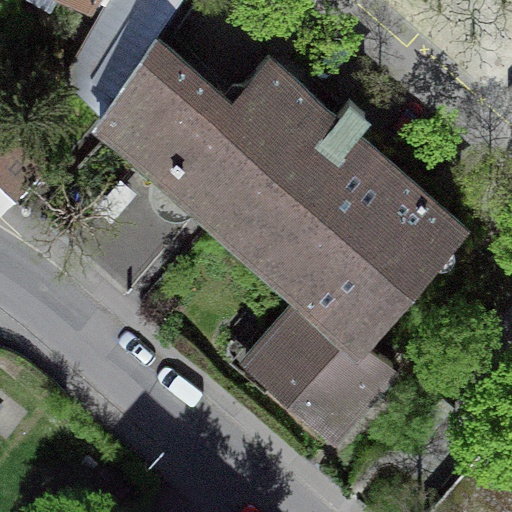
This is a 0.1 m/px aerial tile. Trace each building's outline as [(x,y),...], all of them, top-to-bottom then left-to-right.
[(156,29),(175,0),(106,0),(85,38),(63,77),(99,112),(156,29)] [(231,95),(156,29),(99,112),(200,201),(302,290),(306,286),(363,336),(461,222),(351,126),(365,111),(349,98),(336,113),(267,53),(231,95)] [(0,150),(0,171),(20,189),(40,166),(10,139),(0,150)] [(393,362),(363,336),(306,286),(302,290),(245,356),(333,433),(363,397),(393,362)] [(511,511),(511,459),(489,439),(464,467),(460,464),(442,485),(445,488),(424,511),(511,511)]
